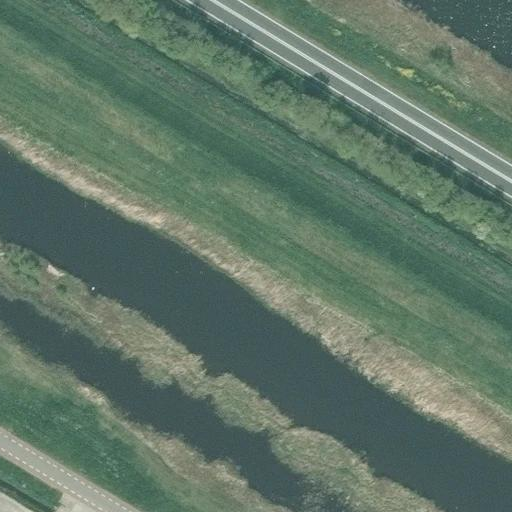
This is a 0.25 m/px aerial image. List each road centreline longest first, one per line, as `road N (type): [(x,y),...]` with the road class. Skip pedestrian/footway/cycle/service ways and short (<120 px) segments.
road 1 (primary): [(511,183),(209,0)]
road 2 (unclassified): [(111,511),(0,444)]
